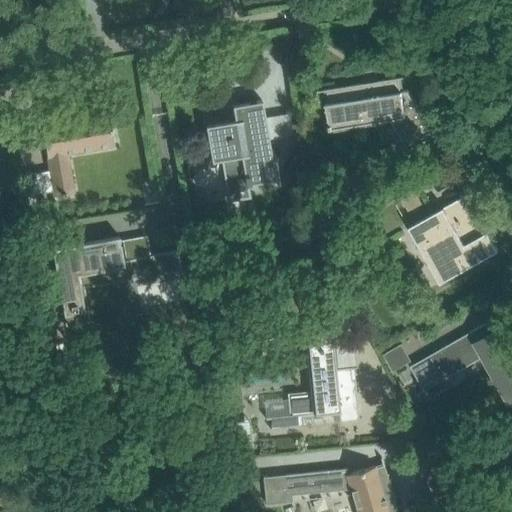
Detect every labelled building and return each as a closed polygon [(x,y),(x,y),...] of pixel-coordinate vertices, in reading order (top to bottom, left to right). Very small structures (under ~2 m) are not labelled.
[(365,85),(365,83),(319,90),(320,92),(329,90),(331,103),(327,103),(331,128),(394,118),(402,131),(412,125),(421,142),(408,149),(409,151),(435,136),(409,90),(401,91),(399,78),(407,77),(407,76),(378,81),(379,83),(365,85)] [(230,200),(249,197),(247,184),(278,179),(279,185),(281,185),(277,161),(273,162),(262,100),(233,105),(236,123),(229,124),(229,122),(227,122),(227,124),(206,128),(213,163),(223,161),(230,200)] [(41,121),(53,196),(75,192),(69,153),(114,146),(107,110),(103,110),(102,106),(84,109),(84,114),(41,121)] [(291,113),(274,112),(272,138),(290,139),(291,113)] [(40,139),(38,127),(22,131),(25,142),(40,139)] [(9,185),(0,186),(0,219),(14,217),(9,185)] [(415,189),(401,197),(408,210),(422,203),(416,191),(415,189)] [(410,226),(442,282),(500,249),(488,229),(480,234),(473,221),(481,216),(468,194),(410,226)] [(339,229),(321,239),(339,270),(356,261),(339,229)] [(63,308),(65,308),(71,307),(71,310),(77,309),(77,306),(83,305),(81,295),(82,295),(80,284),(125,275),(123,261),(124,261),(123,260),(120,240),(119,236),(78,243),(54,248),(52,248),(56,273),(62,304),(63,308)] [(178,250),(169,251),(169,253),(172,269),(170,269),(171,271),(182,269),(178,250)] [(510,399),(511,397),(511,346),(509,342),(511,340),(498,316),(411,365),(425,390),(485,356),(510,399)] [(307,332),(312,393),(290,395),(292,414),(277,415),(270,416),(271,428),(302,425),(301,414),(339,411),(340,421),(358,420),(355,379),(351,379),(350,367),(334,368),(331,330),(307,332)] [(394,369),(415,358),(405,341),(385,352),(394,369)] [(251,455),(250,438),(235,439),(236,456),(251,455)] [(348,467),(263,476),(266,503),(293,500),(292,494),(351,488),(357,511),(398,511),(382,457),(381,457),(383,465),(375,468),(375,465),(348,473),(347,469),(348,469),(348,467)] [(248,481),(249,497),(260,496),(259,480),(257,481),(257,477),(250,478),(250,481),(248,481)]
